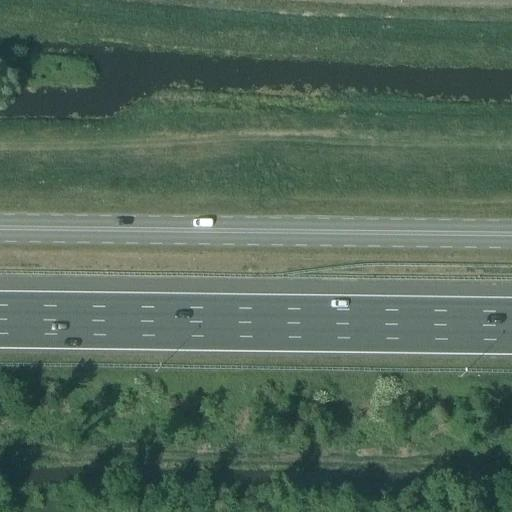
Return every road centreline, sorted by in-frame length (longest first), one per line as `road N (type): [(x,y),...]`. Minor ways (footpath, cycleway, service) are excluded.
road 1 (motorway): [(511,327),(0,321)]
road 2 (secondary): [(511,236),(0,231)]
road 3 (track): [(0,149),(511,144)]
